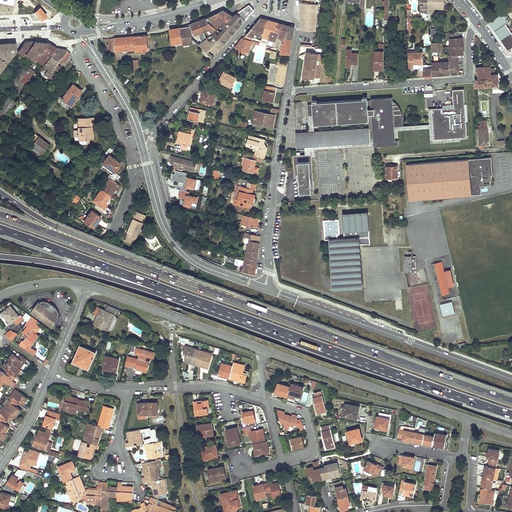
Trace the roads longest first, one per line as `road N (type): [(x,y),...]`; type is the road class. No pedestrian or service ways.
road 1 (trunk): [(511,400),(118,259)]
road 2 (trunk): [(185,296),(511,412)]
road 3 (unclassified): [(278,293),(511,379)]
road 4 (residential): [(287,91),(468,77),(477,23)]
road 5 (unclassified): [(468,418),(262,350)]
road 6 (unclassified): [(142,149),(174,242),(201,265),(260,287)]
road 7 (trunk): [(0,229),(185,296)]
road 8 (trunk): [(0,255),(185,296)]
road 9 (unclassified): [(262,350),(85,285)]
road 10 (residential): [(268,262),(287,91)]
road 11 (residential): [(254,14),(157,127)]
road 12 (trunk): [(118,259),(0,190)]
road 13 (trunk): [(118,259),(0,216)]
